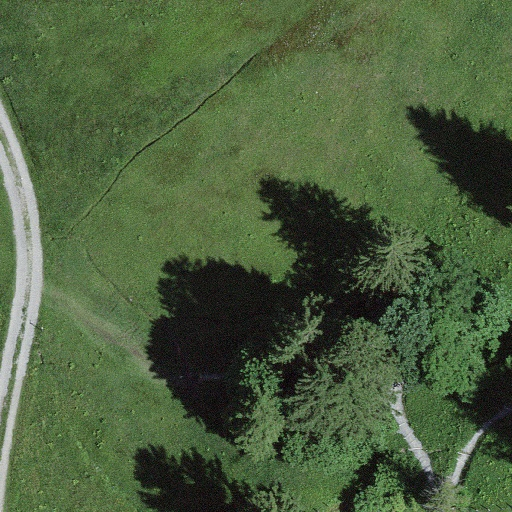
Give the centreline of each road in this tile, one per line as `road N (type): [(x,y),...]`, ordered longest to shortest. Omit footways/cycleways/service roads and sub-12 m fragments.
road 1 (track): [(0,119),(32,255),(19,357)]
road 2 (track): [(19,357),(0,486)]
